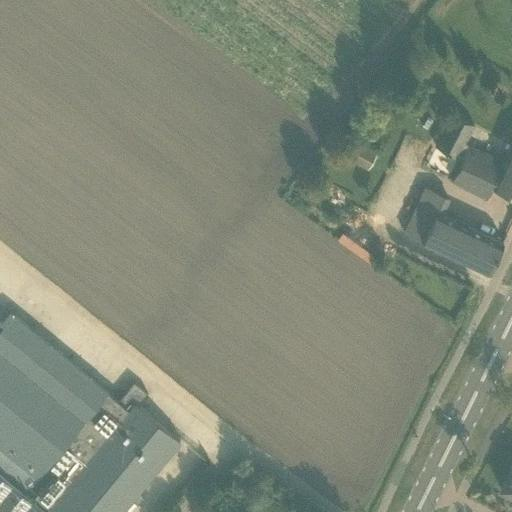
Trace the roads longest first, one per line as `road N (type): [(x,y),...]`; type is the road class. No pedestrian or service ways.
road 1 (track): [(0,250),(327,511)]
road 2 (secondary): [(417,511),(511,331)]
